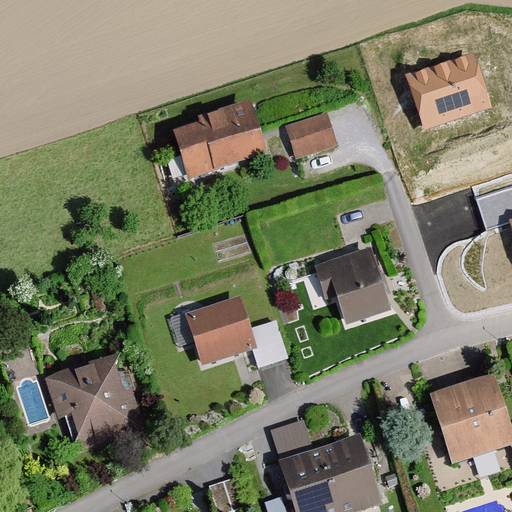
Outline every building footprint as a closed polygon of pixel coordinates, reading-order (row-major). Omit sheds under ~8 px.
[(474,53),(407,74),(425,129),(492,109),(474,53)] [(166,141),(182,187),(260,162),(243,110),(193,126),(195,132),(166,141)] [(280,133),(293,166),(332,150),(319,117),(280,133)] [(511,174),(474,186),(478,201),(511,191),(511,174)] [(324,301),(337,334),(383,317),(360,258),(305,279),(315,305),(324,301)] [(177,325),(195,376),(247,358),(253,374),(282,364),(269,328),(240,338),(229,307),(177,325)] [(63,421),(70,450),(134,434),(123,391),(115,393),(108,366),(41,383),(52,424),(63,421)] [(511,427),(500,432),(485,386),(420,407),(441,472),(504,452),(511,477),(511,427)] [(270,470),(284,511),(360,511),(371,508),(346,442),(270,470)] [(238,478),(208,486),(214,511),(229,511),(246,508),(238,478)]
